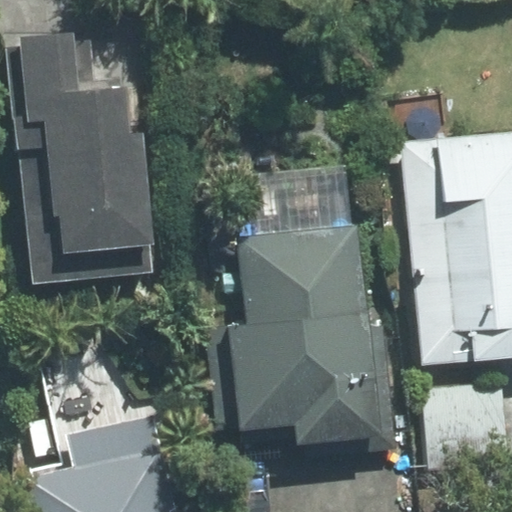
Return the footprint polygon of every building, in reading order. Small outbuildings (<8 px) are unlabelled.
[(21,41),(9,43),(32,272),(152,260),(134,73),(96,76),(92,34),(74,36),(73,22),(20,27),(21,41)] [(511,125),(402,137),(424,355),(511,346),(511,125)] [(374,363),(360,221),(236,233),(243,313),(207,316),(218,422),(298,414),(300,436),(308,436),(309,451),(397,442),(389,361),(374,363)] [(505,380),(424,384),(428,465),(509,461),(505,380)] [(72,456),(28,465),(37,511),(176,511),(157,411),(67,428),(72,456)]
